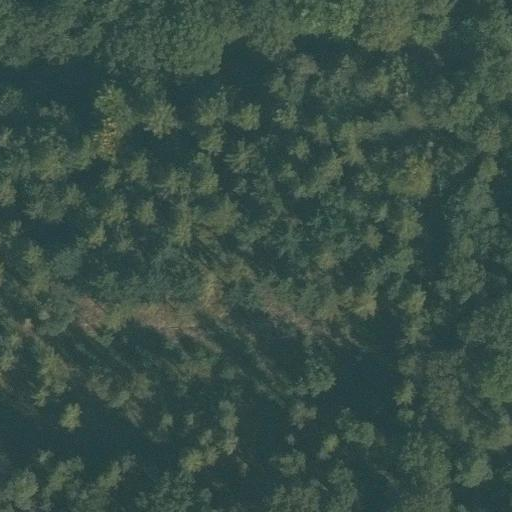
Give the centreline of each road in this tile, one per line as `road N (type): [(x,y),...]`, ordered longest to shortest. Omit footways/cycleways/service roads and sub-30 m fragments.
road 1 (track): [(427,42),(424,511)]
road 2 (track): [(427,42),(61,82),(0,80)]
